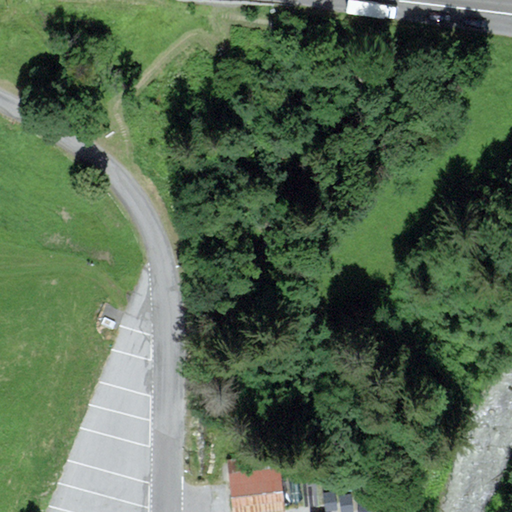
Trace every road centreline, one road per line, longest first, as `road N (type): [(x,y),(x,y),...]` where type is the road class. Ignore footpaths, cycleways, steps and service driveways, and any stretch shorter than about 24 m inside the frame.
road 1 (unclassified): [(0,99),(113,172),(153,233),(169,297),(169,511)]
road 2 (secondary): [(391,0),(511,13)]
